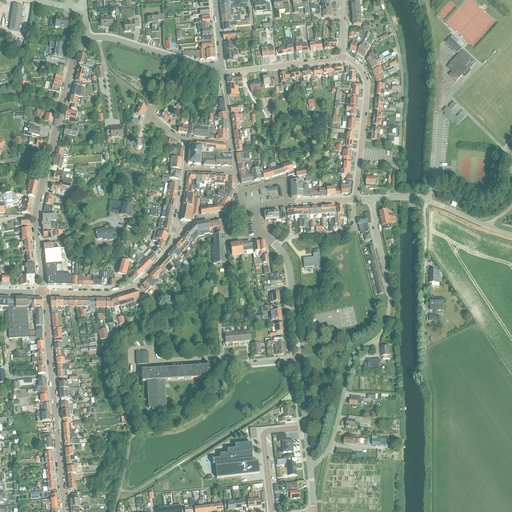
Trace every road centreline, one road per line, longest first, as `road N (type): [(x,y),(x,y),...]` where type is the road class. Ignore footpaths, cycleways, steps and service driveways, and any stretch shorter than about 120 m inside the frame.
road 1 (residential): [(310,465),(331,446),(350,360),(375,339),(387,314),(371,198)]
road 2 (residential): [(44,293),(35,214),(71,60),(88,39)]
road 3 (residential): [(65,511),(44,293)]
road 4 (tertiary): [(44,293),(133,286),(182,231)]
road 5 (residential): [(343,57),(361,70),(367,91),(354,200)]
road 6 (residential): [(88,39),(110,38),(222,73)]
road 7 (tertiary): [(298,358),(288,270),(266,235)]
road 8 (residential): [(222,73),(343,57)]
road 9 (residential): [(271,511),(262,436),(306,427)]
